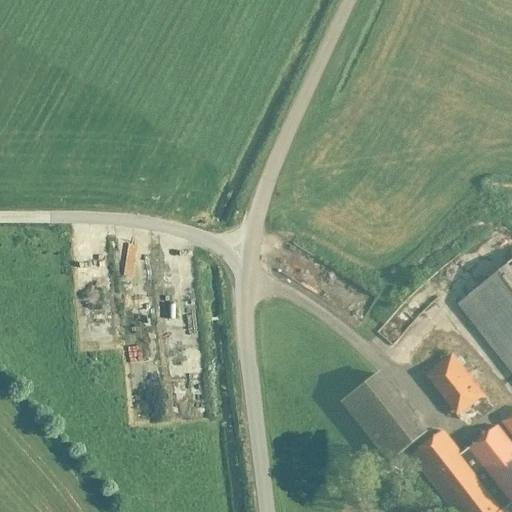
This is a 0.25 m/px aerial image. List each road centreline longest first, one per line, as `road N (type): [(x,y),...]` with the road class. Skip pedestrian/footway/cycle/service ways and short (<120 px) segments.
road 1 (unclassified): [(241,248),(344,0)]
road 2 (unclassified): [(265,511),(241,248)]
road 3 (unclassified): [(241,248),(130,222),(0,218)]
